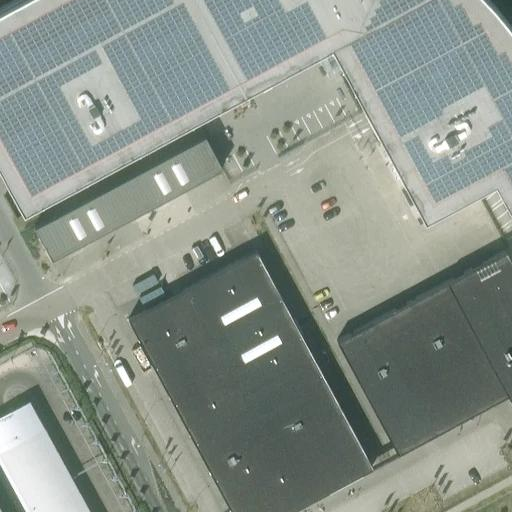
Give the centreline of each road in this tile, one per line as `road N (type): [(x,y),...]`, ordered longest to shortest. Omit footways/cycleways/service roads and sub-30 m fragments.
road 1 (unclassified): [(72,298),(378,135)]
road 2 (unclassified): [(154,511),(46,311)]
